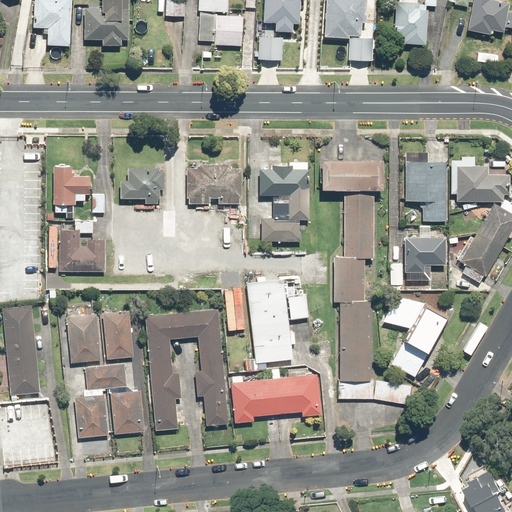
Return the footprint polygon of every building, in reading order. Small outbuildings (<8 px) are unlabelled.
[(44,46),(67,47),(68,0),(31,0),(31,29),(45,30),(44,46)] [(99,46),(120,47),(120,43),(126,43),(127,0),(96,0),(96,8),(83,8),(81,41),(99,42),(99,46)] [(184,0),(164,0),(162,16),(182,18),(184,0)] [(196,0),(196,11),(199,11),(197,41),(212,42),(211,45),(239,46),(241,17),(226,16),(226,0),(196,0)] [(273,31),(290,32),(291,25),(297,25),(298,2),(303,2),(302,0),(260,0),(260,23),(273,24),(273,31)] [(364,0),(323,0),(321,38),(347,40),(346,59),(366,61),(368,39),(358,39),(359,24),(363,24),(364,0)] [(423,45),(424,6),(435,6),(435,0),(398,0),(399,2),(393,2),(391,38),(401,38),(401,44),(423,45)] [(487,0),(471,0),(465,31),(488,36),(490,30),(500,33),(501,28),(510,30),(511,22),(511,14),(504,12),(506,5),(488,1),(487,0)] [(281,38),(258,37),(257,59),(280,61),(281,38)] [(423,154),(403,153),(402,202),(421,202),(420,222),(441,222),(442,162),(423,162),(423,154)] [(511,229),(511,183),(508,181),(509,160),(458,158),(458,160),(449,160),(448,195),(453,195),(452,201),(493,202),(458,260),(466,265),(461,273),(477,283),(481,277),(483,278),(511,229)] [(331,259),(362,259),(371,259),(372,193),(378,193),(378,163),(316,161),(316,192),(342,193),(340,256),(332,256),(331,259)] [(198,169),(185,169),(183,203),(208,205),(209,199),(217,199),(217,204),(238,205),(240,170),(226,169),(227,166),(198,164),(198,169)] [(51,166),(49,212),(64,213),(64,219),(71,219),(72,202),(82,202),(83,196),(87,196),(88,178),(72,177),(73,174),(69,173),(69,167),(51,166)] [(290,172),(290,166),(270,166),(270,171),(258,171),(257,196),(272,197),(271,219),(260,219),(259,241),(297,243),(298,221),(306,221),(308,172),(290,172)] [(119,183),(118,199),(144,200),(143,205),(156,205),(157,191),(160,191),(161,171),(126,170),(126,183),(119,183)] [(104,194),(92,193),(91,212),(103,213),(104,194)] [(247,207),(235,207),(234,223),(246,224),(247,207)] [(188,223),(189,209),(180,209),(179,223),(188,223)] [(176,210),(162,210),(161,239),(175,239),(176,210)] [(20,221),(0,219),(0,273),(14,275),(13,288),(31,289),(33,266),(17,265),(20,221)] [(102,273),(103,241),(86,240),(85,246),(78,246),(78,234),(92,234),(93,220),(73,220),(73,230),(59,229),(57,271),(102,273)] [(402,273),(422,274),(422,265),(443,266),(444,240),(403,239),(402,273)] [(298,246),(284,245),(284,255),(298,255),(298,246)] [(331,303),(362,304),(362,259),(331,259),(331,303)] [(228,261),(217,260),(216,276),(227,276),(228,261)] [(385,285),(401,286),(401,264),(385,263),(385,285)] [(286,296),(288,296),(285,271),(265,273),(265,278),(255,279),(255,283),(244,284),(251,360),(242,360),(244,373),(266,371),(265,363),(290,361),(288,344),(294,344),(293,330),(287,330),(283,297),(286,296)] [(288,296),(286,296),(288,321),(306,319),(304,295),(288,296)] [(399,343),(394,353),(394,367),(413,378),(426,356),(423,354),(443,314),(422,303),(391,297),(378,322),(409,329),(401,344),(399,343)] [(335,399),(371,400),(372,381),(366,381),(368,304),(362,304),(331,303),(331,305),(338,305),(335,399)] [(30,305),(1,308),(9,397),(38,394),(30,305)] [(153,431),(174,429),(174,426),(185,425),(184,411),(173,412),(172,398),(180,397),(178,374),(171,374),(168,339),(195,337),(198,371),(192,372),(195,397),(200,397),(203,427),(226,425),(216,309),(143,316),(153,431)] [(127,312),(101,314),(105,358),(130,356),(127,312)] [(96,314),(64,317),(69,363),(100,360),(96,314)] [(122,365),(84,369),(86,390),(82,390),(83,397),(72,399),(76,440),(107,437),(106,432),(111,431),(112,436),(141,432),(137,391),(125,392),(122,365)] [(270,371),(271,380),(230,383),(233,424),(251,423),(251,416),(299,412),(299,417),(317,416),(314,376),(278,379),(277,370),(270,371)] [(411,387),(376,381),(372,399),(408,406),(411,387)] [(12,400),(12,406),(12,420),(5,420),(5,439),(44,438),(43,404),(33,404),(33,400),(12,400)] [(476,480),(466,485),(478,511),(509,511),(511,511),(511,507),(492,468),(474,476),(476,480)]
